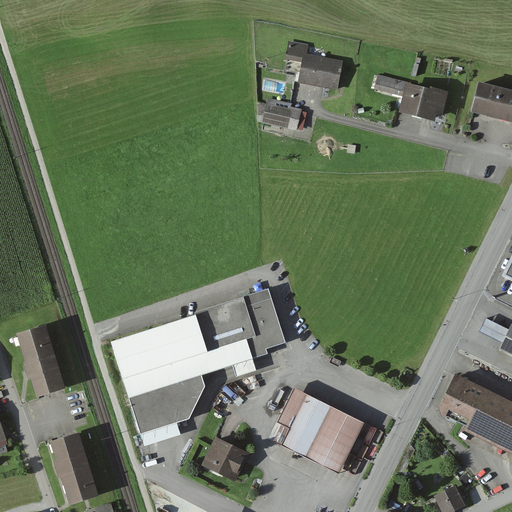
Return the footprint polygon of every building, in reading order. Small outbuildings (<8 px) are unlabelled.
[(311,37),(290,33),(285,62),(301,65),(298,82),(339,89),(343,64),(307,58),(311,37)] [(455,94),(379,75),(374,92),(409,101),(405,114),(447,125),(455,94)] [(511,91),(480,83),(471,114),(511,124),(511,91)] [(303,109),(265,100),(260,125),(297,133),(303,109)] [(268,285),(113,333),(134,400),(289,351),(268,285)] [(511,325),(509,324),(506,331),(489,321),(478,340),(511,358),(511,325)] [(46,328),(20,336),(38,395),(63,388),(46,328)] [(511,404),(456,376),(436,414),(511,453),(511,404)] [(369,424),(298,389),(273,440),(344,475),(369,424)] [(79,436),(51,444),(70,504),(97,495),(79,436)] [(250,453),(215,436),(200,464),(235,482),(250,453)] [(460,511),(466,510),(456,488),(434,498),(441,511),(460,511)] [(113,511),(110,503),(95,508),(96,511),(113,511)]
